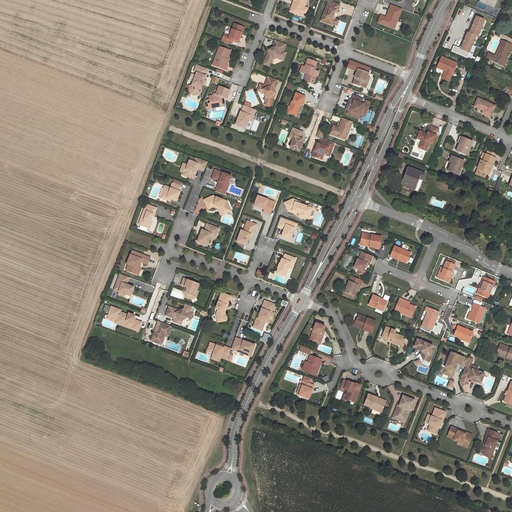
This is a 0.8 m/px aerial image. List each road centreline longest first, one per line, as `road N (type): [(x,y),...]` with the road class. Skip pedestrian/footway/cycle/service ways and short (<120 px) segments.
road 1 (residential): [(511,427),(359,369),(333,312),(300,301)]
road 2 (tertiary): [(226,478),(234,430),(300,301)]
road 3 (residential): [(250,16),(412,77)]
road 4 (residential): [(166,253),(300,301)]
road 5 (residential): [(500,165),(506,138),(403,94)]
